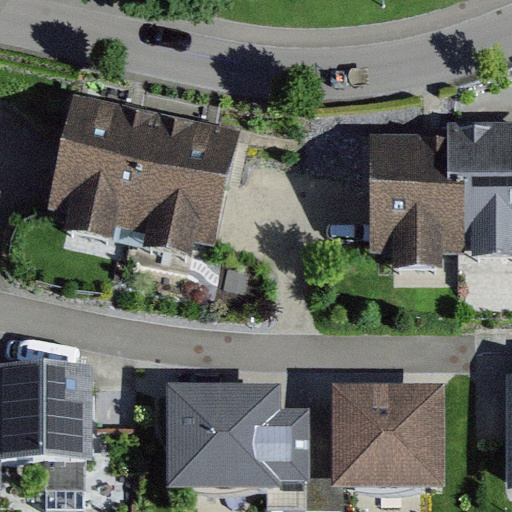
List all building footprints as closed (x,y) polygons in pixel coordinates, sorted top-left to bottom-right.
[(129,236),(150,132),(69,116),(48,220),(129,236)] [(240,149),(150,132),(129,236),(219,254),(240,149)] [(511,142),(457,144),(459,256),(511,254),(511,142)] [(459,256),(457,144),(375,146),(377,258),(459,256)] [(87,381),(0,381),(0,465),(88,465),(87,381)] [(511,391),(498,392),(499,500),(511,499),(511,391)] [(435,403),(327,404),(328,499),(435,498),(435,403)] [(288,404),(162,405),(163,502),(289,501),(288,404)]
